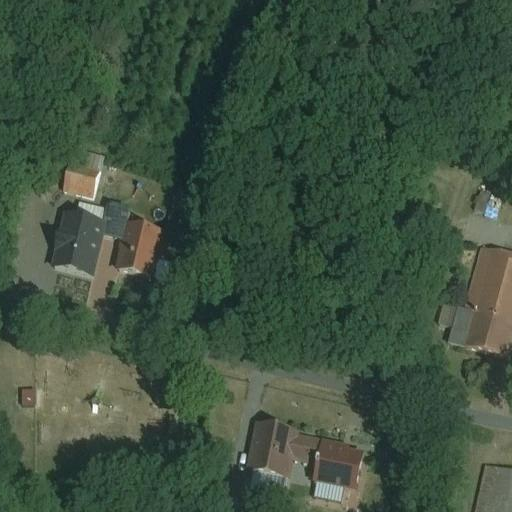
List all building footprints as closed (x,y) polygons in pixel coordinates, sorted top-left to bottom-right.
[(73,166),(66,195),(96,202),(103,173),(73,166)] [(501,216),(506,193),(484,187),(478,211),(501,216)] [(55,271),(97,281),(110,226),(68,217),(55,271)] [(126,274),(153,281),(164,235),(138,229),(126,274)] [(511,361),(511,256),(486,249),(458,345),(511,361)] [(251,474),(292,483),(297,460),(320,465),(325,441),(262,426),(251,474)] [(325,450),(318,485),(361,495),(370,457),(353,453),(354,449),(327,443),(325,450)] [(511,511),(511,473),(488,468),(478,511),(511,511)]
